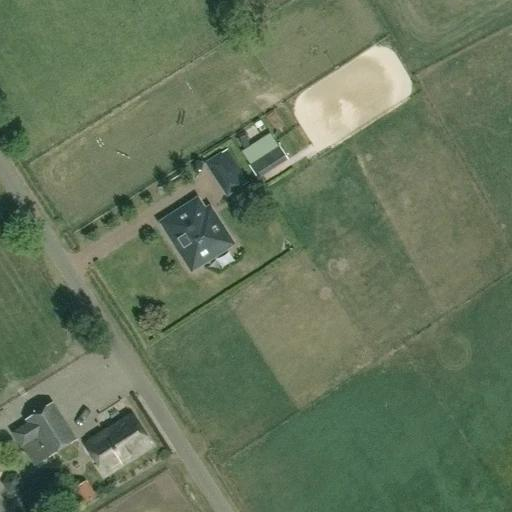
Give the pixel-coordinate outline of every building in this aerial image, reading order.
[(287,161),(278,147),(249,167),(258,181),(287,161)] [(247,183),(242,174),(220,188),(226,196),(247,183)] [(197,201),(162,224),(192,270),(209,259),(231,244),(214,218),(209,221),(197,201)] [(37,439),(49,457),(76,440),(52,403),(25,420),(27,424),(12,433),(22,448),(37,439)] [(104,475),(152,445),(132,415),(85,445),(104,475)] [(86,504),(97,497),(86,481),(75,488),(86,504)]
